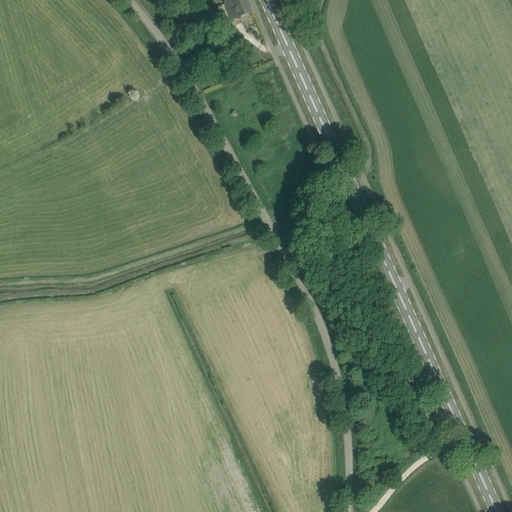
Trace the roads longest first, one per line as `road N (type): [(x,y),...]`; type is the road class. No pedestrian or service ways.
road 1 (unclassified): [(346,511),(346,425),(316,313),(186,73),(130,0)]
road 2 (primary): [(497,511),(266,0)]
